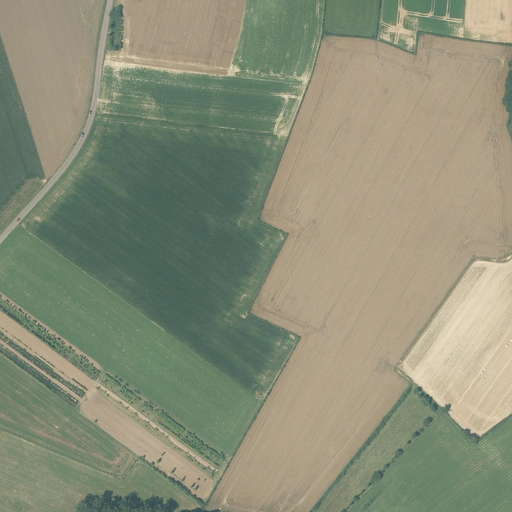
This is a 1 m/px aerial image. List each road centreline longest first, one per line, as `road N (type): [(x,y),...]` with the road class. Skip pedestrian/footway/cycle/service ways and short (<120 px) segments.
road 1 (tertiary): [(0,239),(86,130),(110,0)]
road 2 (track): [(511,253),(470,261),(394,370),(412,383)]
